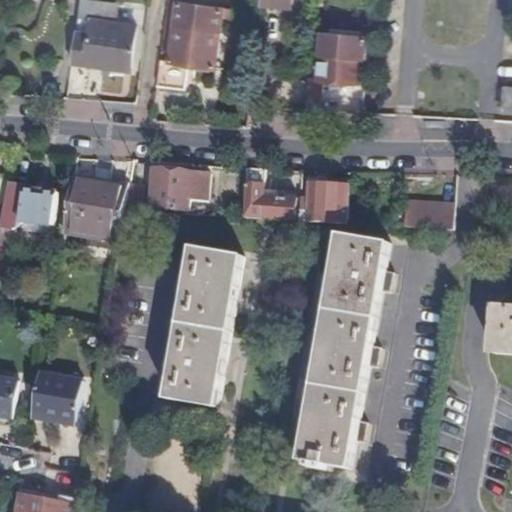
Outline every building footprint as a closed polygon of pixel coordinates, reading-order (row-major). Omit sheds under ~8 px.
[(171,0),(160,90),(188,94),(192,66),(217,69),(224,19),(231,20),(232,11),(181,5),(181,0),(171,0)] [(261,0),(261,7),(289,10),(290,0),(261,0)] [(81,21),(117,25),(120,9),(83,4),(81,21)] [(371,35),(373,13),(356,12),(355,33),(371,35)] [(81,21),(74,66),(133,74),(140,28),(117,25),(81,21)] [(363,62),(369,63),(371,35),(355,33),(353,61),(324,58),(321,80),(326,81),(360,85),(363,62)] [(369,63),(363,62),(360,85),(367,86),(369,63)] [(321,80),(311,79),(309,103),(324,104),(326,81),(321,80)] [(268,172),(250,171),(248,222),(299,225),(300,202),(287,201),(267,200),(267,195),(268,172)] [(146,190),(131,189),(128,214),(154,216),(154,211),(191,213),(192,204),(211,204),(213,178),(158,173),(155,203),(145,203),(146,190)] [(128,214),(131,189),(78,179),(69,231),(123,241),(128,214)] [(0,251),(11,191),(13,183),(0,180),(0,251)] [(304,202),(302,225),(349,228),(351,190),(314,188),(313,203),(304,202)] [(60,196),(11,191),(0,251),(0,276),(8,278),(19,225),(56,229),(60,196)] [(456,234),(457,208),(410,205),(408,231),(456,234)] [(388,276),(393,247),(343,239),(304,464),(313,466),(312,471),(334,475),(335,470),(354,473),(359,446),(368,447),(371,427),(362,425),(372,370),(381,372),(384,352),(375,350),(385,295),(394,297),(396,277),(388,276)] [(246,260),(196,252),(191,280),(183,279),(180,299),(188,300),(179,355),(171,353),(167,373),(175,374),(171,403),(221,411),(246,260)] [(0,314),(1,315),(8,278),(0,276),(0,314)] [(511,313),(500,312),(497,357),(511,357),(511,313)] [(87,385),(43,377),(35,417),(80,426),(87,385)] [(0,419),(15,422),(21,386),(0,382),(0,419)] [(17,511),(76,511),(78,503),(63,500),(62,505),(36,501),(36,499),(23,497),(23,498),(21,498),(17,511)]
